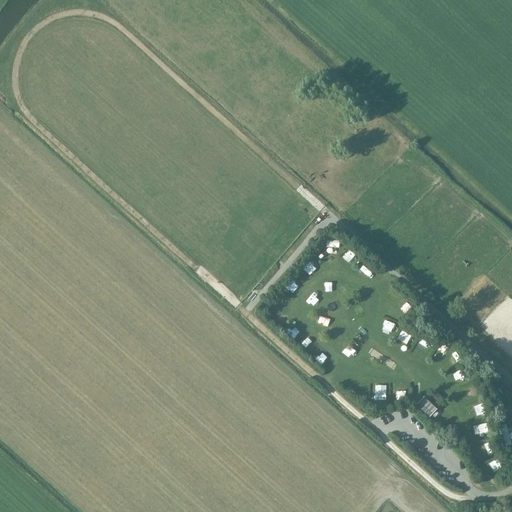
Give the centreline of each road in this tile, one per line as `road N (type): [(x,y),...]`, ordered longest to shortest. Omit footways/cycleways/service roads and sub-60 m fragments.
road 1 (track): [(479,498),(451,497),(412,465),(20,109),(13,83),(33,31),(78,12),(109,21)]
road 2 (track): [(109,21),(511,379)]
road 3 (track): [(511,487),(479,498),(392,419)]
